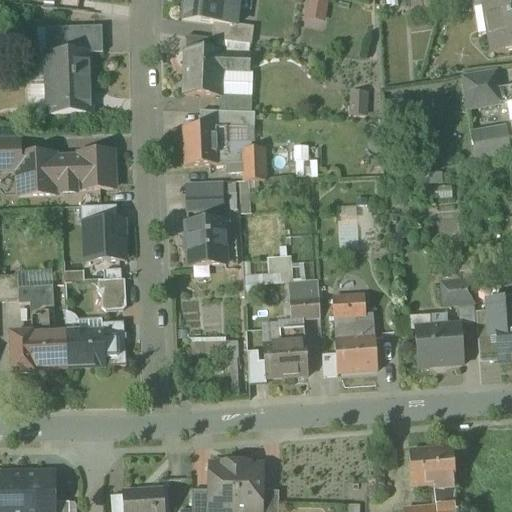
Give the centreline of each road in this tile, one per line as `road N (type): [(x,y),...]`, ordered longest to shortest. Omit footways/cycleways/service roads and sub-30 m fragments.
road 1 (residential): [(153,0),(147,87),(166,428)]
road 2 (residential): [(166,428),(511,407)]
